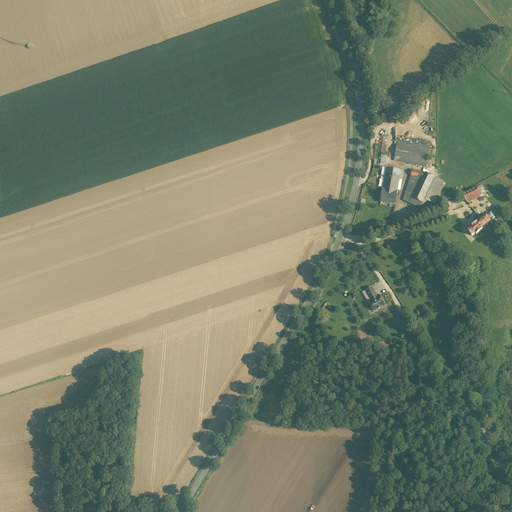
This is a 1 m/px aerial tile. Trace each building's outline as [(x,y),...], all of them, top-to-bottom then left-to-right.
[(430,146),(397,141),(394,160),(427,166),(430,146)] [(401,170),(387,168),(381,201),(395,204),(401,170)] [(439,179),(423,172),(413,169),(411,176),(405,195),(408,196),(417,200),(425,204),(427,200),(432,190),(435,184),(437,185),(439,179)] [(439,179),(437,185),(435,184),(432,190),(440,193),(445,182),(439,179)] [(478,186),(462,194),(467,202),(480,196),(482,194),(478,187),(478,186)] [(435,204),(440,193),(432,190),(427,200),(435,204)] [(417,200),(408,196),(406,200),(415,205),(417,200)] [(423,209),(425,204),(417,200),(415,205),(423,209)] [(491,212),(487,216),(491,221),(495,218),(491,212)] [(486,216),(477,222),(471,227),(467,230),(472,235),(476,233),(477,234),(483,229),(482,228),(491,221),(487,216),(486,216)] [(433,251),(431,252),(430,252),(430,253),(427,255),(429,259),(433,256),(436,254),(433,251)] [(429,272),(448,269),(447,263),(428,266),(429,272)] [(380,295),(376,297),(374,294),(375,293),(371,287),(366,290),(369,297),(370,296),(372,300),(368,302),(373,311),(377,309),(382,307),(381,306),(385,304),(380,295)] [(363,292),(368,302),(372,300),(370,296),(369,297),(366,290),(363,292)]
